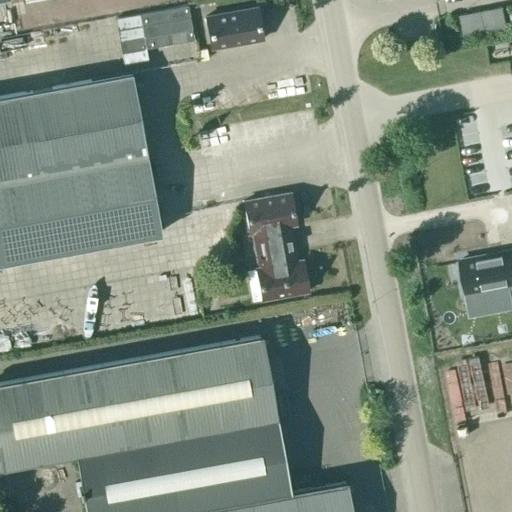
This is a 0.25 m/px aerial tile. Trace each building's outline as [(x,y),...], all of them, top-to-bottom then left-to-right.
[(256,7),(205,16),(210,48),(262,39),(256,7)] [(458,15),(462,34),(506,26),(502,7),(458,15)] [(0,95),(0,260),(160,232),(130,72),(0,95)] [(255,268),(261,299),(307,291),(301,259),(290,261),(289,253),(294,252),(289,225),(295,224),(289,192),(243,201),(249,232),(251,232),(258,267),(255,268)] [(501,252),(459,260),(465,293),(467,299),(484,296),(485,301),(509,297),(507,290),(511,289),(511,251),(509,252),(501,253),(501,252)] [(349,511),(344,480),(288,490),(274,416),(259,335),(0,381),(0,465),(74,452),(84,511),(349,511)] [(482,375),(494,373),(490,355),(479,357),(482,375)] [(457,362),(459,377),(472,375),(470,360),(457,362)]
